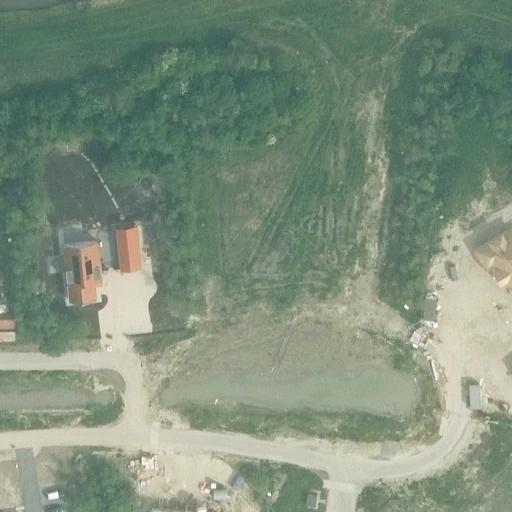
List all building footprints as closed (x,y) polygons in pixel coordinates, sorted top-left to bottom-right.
[(495,121),(478,132),(487,147),(505,136),(495,121)] [(140,217),(120,218),(122,259),(142,259),(140,217)] [(100,229),(64,230),(68,288),(94,287),(94,269),(102,269),(100,229)] [(511,230),(476,252),(486,268),(492,265),(501,278),(508,274),(511,279),(511,230)] [(511,511),(511,477),(475,511),(511,511)]
